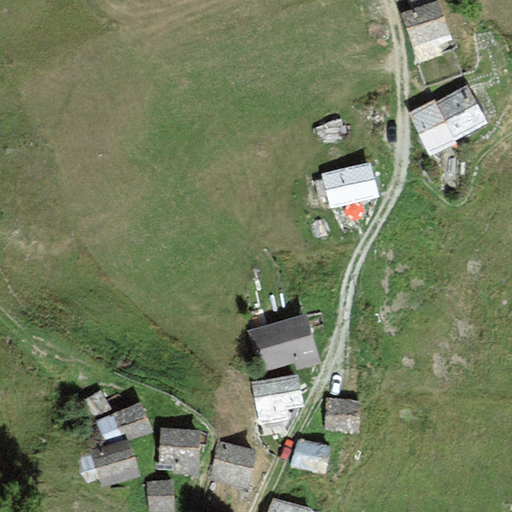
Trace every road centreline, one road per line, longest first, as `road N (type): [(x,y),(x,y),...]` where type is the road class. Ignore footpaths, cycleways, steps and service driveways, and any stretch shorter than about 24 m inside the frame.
road 1 (track): [(258,511),(329,360),(362,247),(397,180),(405,83),(388,0)]
road 2 (track): [(0,312),(24,336),(199,428),(194,511)]
